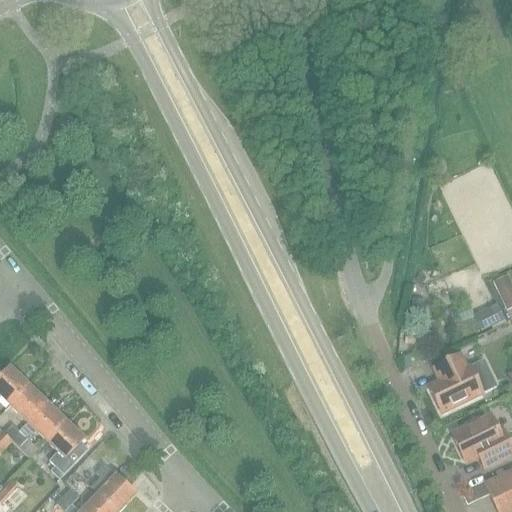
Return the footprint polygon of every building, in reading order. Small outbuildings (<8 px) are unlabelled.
[(511,292),(506,280),(492,287),(504,312),(511,307),(511,292)] [(410,313),(421,314),(422,302),(411,301),(410,313)] [(410,356),(401,360),(401,373),(415,367),(410,356)] [(428,388),(441,416),(482,396),(468,369),(466,370),(460,357),(433,371),(439,383),(428,388)] [(0,399),(11,410),(30,389),(11,370),(0,380),(0,399)] [(11,410),(28,427),(48,406),(30,389),(11,410)] [(28,427),(47,445),(66,424),(48,406),(28,427)] [(482,460),(487,470),(511,457),(511,456),(501,435),(497,433),(490,418),(479,424),(478,420),(465,426),(467,430),(452,437),(465,464),(478,458),(482,460)] [(66,424),(47,445),(56,454),(47,463),(53,469),(50,472),(59,482),(63,478),(75,465),(68,459),(84,442),(66,424)] [(1,433),(0,434),(0,440),(8,448),(13,442),(21,435),(12,426),(4,436),(1,433)] [(39,452),(21,435),(13,442),(31,459),(39,452)] [(93,488),(99,494),(117,511),(120,511),(135,497),(106,469),(99,476),(102,479),(93,488)] [(511,511),(511,472),(485,486),(462,496),(468,507),(490,497),(497,511),(511,511)] [(0,495),(0,503),(3,507),(19,489),(12,482),(0,495)] [(70,491),(64,498),(73,506),(79,499),(70,491)] [(117,511),(99,494),(81,511),(117,511)] [(67,511),(73,506),(64,498),(57,506),(62,511),(67,511)]
